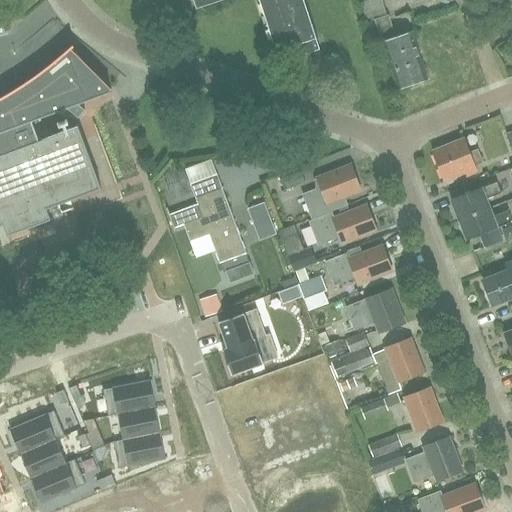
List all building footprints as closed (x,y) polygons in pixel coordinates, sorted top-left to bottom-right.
[(196,0),(198,6),(195,6),(196,8),(220,0),(196,0)] [(311,38),(298,0),(257,0),(258,1),(259,0),(264,15),(267,14),(270,23),(266,24),(266,26),(267,25),(272,40),(275,39),(278,49),(275,50),(276,51),(298,44),(301,55),(320,49),(316,37),(311,38)] [(428,78),(420,55),(412,33),(396,38),(388,15),(387,15),(382,0),(358,0),(360,3),(360,2),(367,23),(375,21),(391,65),(398,88),(428,78)] [(0,224),(3,223),(7,234),(49,219),(45,207),(99,187),(77,127),(39,141),(32,121),(69,107),(79,116),(86,108),(80,103),(111,92),(64,53),(41,72),(16,89),(0,97),(0,224)] [(469,152),(464,139),(432,151),(444,181),(465,173),(466,176),(477,172),(475,166),(483,163),(478,149),(469,152)] [(276,162),(263,157),(260,167),(273,171),(276,162)] [(343,206),(340,198),(361,190),(351,165),(317,179),(320,188),(303,195),(312,218),(343,206)] [(305,182),(301,171),(281,179),(285,189),(305,182)] [(252,274),(222,188),(217,174),(189,184),(196,203),(167,213),(172,228),(183,224),(189,241),(208,235),(221,272),(224,271),(229,282),(252,274)] [(459,219),(490,208),(486,199),(502,193),(497,181),(451,199),(459,219)] [(260,207),(268,242),(283,238),(275,204),(260,207)] [(377,230),(366,204),(333,217),(331,213),(310,221),(319,244),(339,236),(342,244),(377,230)] [(493,216),(490,208),(459,219),(467,240),(481,234),(486,247),(502,240),(497,228),(511,221),(511,218),(509,210),(493,216)] [(292,248),(307,245),(304,229),(288,232),(292,248)] [(382,246),(349,258),(347,254),(326,262),(334,284),(355,277),(358,284),(392,271),(382,246)] [(311,247),(287,256),(293,272),(317,263),(311,247)] [(493,305),(511,297),(511,261),(507,264),(510,271),(483,281),(493,305)] [(296,287),(280,293),(279,293),(282,303),(284,303),(300,297),(296,287)] [(365,298),(366,300),(346,307),(355,329),(374,321),(379,333),(405,323),(391,288),(365,298)] [(333,293),(314,299),(318,313),(338,306),(333,293)] [(243,313),(219,322),(228,348),(222,350),(231,375),(249,368),(263,364),(263,362),(255,339),(265,336),(264,334),(255,309),(243,313)] [(511,329),(503,333),(511,354),(511,329)] [(385,349),(398,382),(423,372),(410,338),(385,348),(385,349)] [(370,348),(331,364),(337,377),(376,362),(372,354),(370,348)] [(266,387),(238,397),(244,412),(243,412),(245,420),(297,402),(285,368),(262,376),(266,387)] [(113,388),(103,390),(108,416),(155,407),(150,380),(113,387),(113,388)] [(76,385),(69,388),(73,399),(81,396),(76,385)] [(443,421),(429,387),(404,397),(417,431),(443,421)] [(63,389),(56,393),(61,404),(68,400),(63,389)] [(397,393),(383,399),(360,407),(365,420),(388,411),(387,408),(400,403),(397,393)] [(297,402),(245,420),(248,428),(249,427),(254,442),(282,433),(285,443),(309,436),(297,402)] [(155,407),(108,416),(118,414),(122,439),(160,433),(155,407)] [(42,416),(10,429),(21,454),(55,440),(55,439),(65,435),(54,411),(45,415),(44,414),(42,416)] [(93,418),(83,420),(88,432),(97,428),(93,418)] [(85,433),(77,437),(82,448),(90,444),(85,433)] [(122,440),(113,442),(118,468),(128,466),(129,466),(132,466),(165,459),(160,433),(122,439),(122,440)] [(373,457),(402,446),(396,434),(368,445),(373,457)] [(423,447),(425,452),(406,460),(414,482),(434,474),(437,481),(462,471),(449,437),(423,447)] [(55,440),(21,454),(31,478),(75,460),(75,459),(65,463),(55,440)] [(405,463),(399,448),(368,461),(374,475),(405,463)] [(316,452),(274,468),(279,482),(276,483),(282,497),(326,480),(316,452)] [(75,460),(31,478),(41,503),(76,489),(76,488),(85,484),(75,460)] [(112,475),(104,478),(109,489),(116,486),(112,475)] [(394,477),(382,482),(392,507),(405,502),(394,477)] [(104,478),(97,481),(102,492),(109,489),(104,478)] [(475,483),(442,496),(440,491),(418,500),(422,511),(474,511),(485,508),(475,483)]
